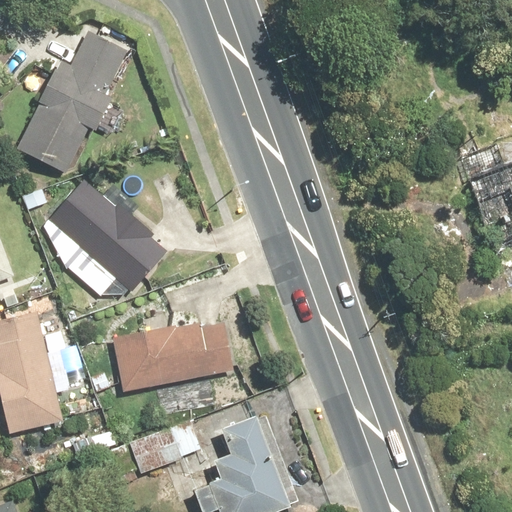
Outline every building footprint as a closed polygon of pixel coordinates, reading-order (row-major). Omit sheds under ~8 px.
[(79,30),(14,156),(66,182),(131,57),(79,30)] [(511,162),(464,181),(511,304),(511,162)] [(170,254),(85,182),(46,227),(76,252),(62,269),(103,304),(118,285),(133,298),(170,254)] [(0,249),(0,306),(18,300),(0,249)] [(40,313),(0,319),(0,399),(7,443),(60,434),(40,313)] [(228,325),(107,342),(115,398),(236,380),(228,325)] [(317,511),(332,507),(294,410),(222,438),(231,461),(209,469),(216,485),(193,495),(199,511),(317,511)] [(193,454),(181,422),(124,442),(136,475),(193,454)] [(76,457),(112,443),(106,426),(69,439),(76,457)]
